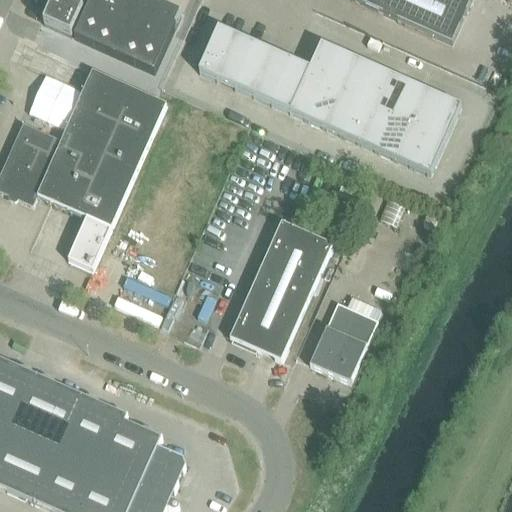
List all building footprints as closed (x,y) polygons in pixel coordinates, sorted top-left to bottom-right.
[(94,0),(75,42),(155,78),(181,19),(137,0),(94,0)] [(343,0),(343,1),(453,50),(475,0),(473,0),(343,0)] [(84,13),(56,1),(44,28),(72,40),(84,13)] [(322,49),(311,74),(219,34),(200,78),(431,181),(462,111),(322,49)] [(24,129),(0,182),(0,197),(34,212),(38,202),(87,223),(68,265),(93,277),(112,234),(167,109),(93,76),(62,146),(24,129)] [(230,344),(282,367),(334,250),(282,227),(230,344)] [(311,371),(351,389),(379,327),(338,309),(311,371)] [(0,492),(14,499),(43,511),(179,511),(180,511),(180,509),(178,507),(172,504),(187,471),(184,464),(159,453),(163,443),(126,427),(129,421),(127,421),(0,364),(0,492)]
